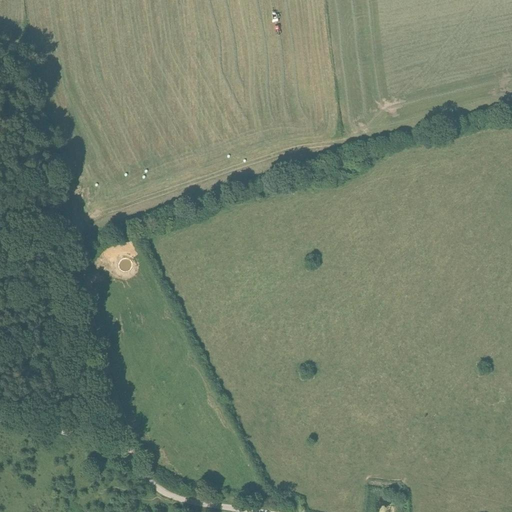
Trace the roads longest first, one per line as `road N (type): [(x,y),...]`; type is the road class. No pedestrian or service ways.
road 1 (track): [(126,461),(125,421),(89,309),(78,228),(289,149),(371,140)]
road 2 (unclassified): [(0,419),(83,437),(170,495),(247,511)]
